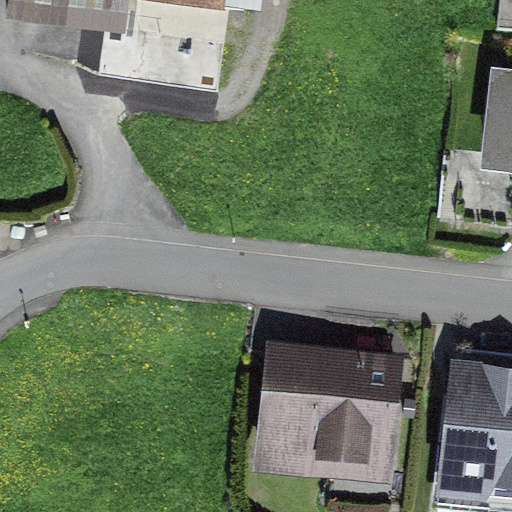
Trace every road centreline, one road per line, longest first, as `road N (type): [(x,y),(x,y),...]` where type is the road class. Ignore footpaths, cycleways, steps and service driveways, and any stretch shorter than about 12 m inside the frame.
road 1 (residential): [(0,297),(21,281),(91,263),(511,313)]
road 2 (track): [(64,103),(264,111),(276,89),(282,0)]
